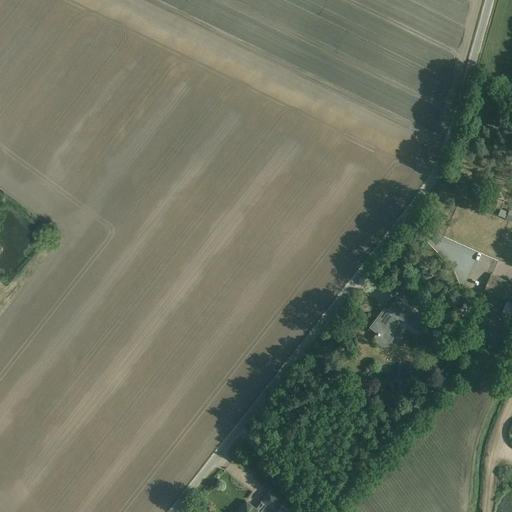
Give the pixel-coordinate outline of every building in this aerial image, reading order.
[(511,209),(505,207),(500,218),(511,222),(511,209)] [(429,269),(421,276),(426,282),(434,276),(429,269)] [(402,271),(392,284),(399,289),(408,276),(402,271)] [(507,301),(502,312),(488,306),(480,325),(492,330),(491,332),(501,337),(510,316),(511,310),(511,283),(492,274),(484,291),(507,301)] [(385,309),(371,327),(377,332),(374,336),(375,341),(383,347),(388,346),(394,338),(393,334),(389,330),(399,317),(420,333),(428,321),(398,298),(388,311),(385,309)] [(438,328),(432,335),(439,340),(445,332),(438,328)] [(246,501),(237,511),(263,511),(269,506),(276,511),(284,501),(270,490),(261,500),(263,501),(257,509),(246,501)]
